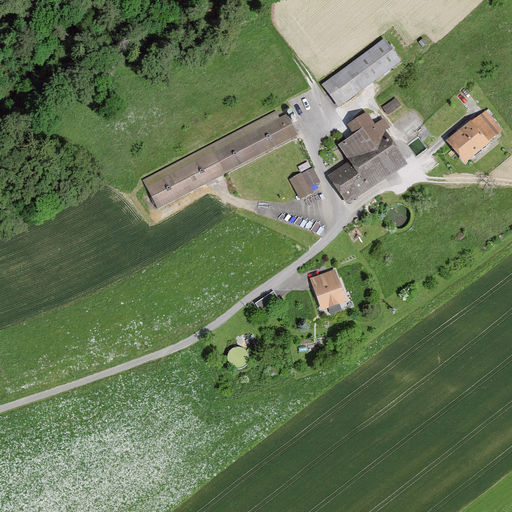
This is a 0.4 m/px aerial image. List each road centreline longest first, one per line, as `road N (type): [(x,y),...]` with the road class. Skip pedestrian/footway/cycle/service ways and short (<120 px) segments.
road 1 (residential): [(0,409),(203,332),(313,251),(340,212)]
road 2 (track): [(340,212),(405,177),(511,181)]
road 3 (track): [(0,110),(102,6)]
road 4 (unknown): [(332,227),(314,129),(333,112)]
